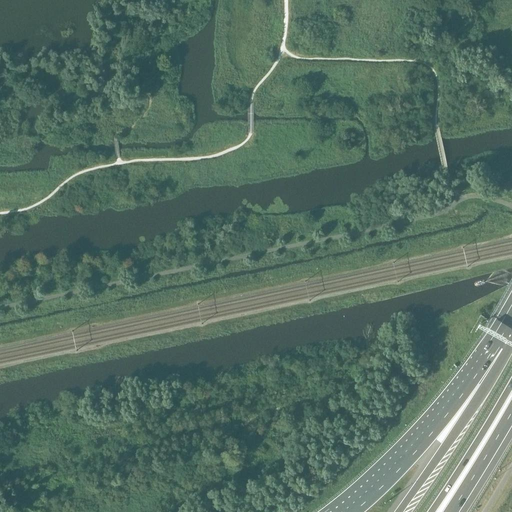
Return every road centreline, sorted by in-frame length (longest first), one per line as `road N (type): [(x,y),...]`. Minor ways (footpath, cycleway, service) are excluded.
road 1 (motorway): [(501,349),(352,511)]
road 2 (motorway): [(501,349),(399,511)]
road 3 (motorway): [(431,511),(511,384)]
